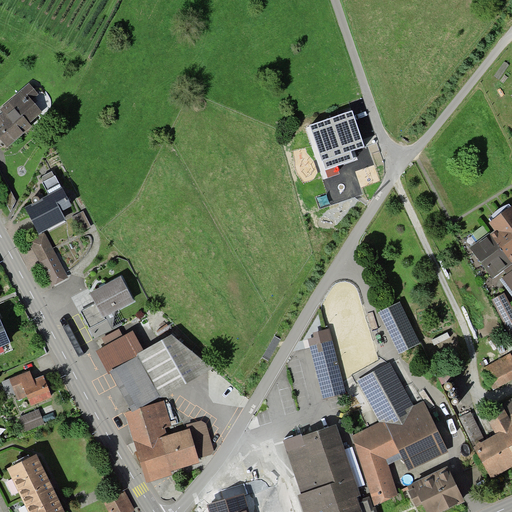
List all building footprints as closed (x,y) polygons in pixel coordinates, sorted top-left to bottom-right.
[(0,116),(0,139),(7,148),(44,117),(30,102),(37,96),(28,85),(0,107),(0,110),(3,114),(0,116)] [(305,127),(315,157),(342,148),(338,138),(360,131),(353,111),(305,127)] [(0,170),(0,193),(10,212),(16,201),(0,170)] [(62,212),(72,207),(56,176),(54,177),(52,172),(43,177),(43,183),(50,195),(42,200),(40,201),(40,200),(39,199),(39,198),(38,197),(36,197),(35,197),(34,198),(33,199),(32,199),(32,201),(32,202),(33,203),(34,204),(25,209),(39,234),(66,220),(62,212)] [(304,187),(312,213),(338,204),(335,195),(356,188),(351,172),(304,187)] [(511,206),(489,224),(495,231),(471,249),(493,278),(511,263),(511,206)] [(29,242),(53,285),(68,277),(45,233),(29,242)] [(511,309),(504,294),(493,300),(511,335),(511,334),(511,264),(503,271),(505,274),(500,278),(511,294),(511,309)] [(80,312),(95,338),(113,329),(116,312),(135,302),(121,277),(103,287),(90,295),(95,304),(80,312)] [(400,304),(380,313),(400,353),(420,343),(400,304)] [(0,349),(11,345),(0,321),(0,349)] [(111,372),(132,411),(160,397),(213,369),(172,336),(143,351),(133,332),(123,338),(119,331),(103,339),(107,346),(97,352),(108,373),(111,372)] [(312,347),(325,398),(346,392),(332,342),(312,347)] [(483,368),(493,389),(511,379),(511,357),(510,354),(483,368)] [(399,493),(389,466),(402,459),(408,471),(449,451),(424,401),(413,406),(412,405),(390,364),(360,380),(382,421),(354,437),(377,503),(399,493)] [(43,377),(34,381),(30,371),(2,382),(8,398),(15,395),(18,402),(27,398),(31,407),(52,399),(43,377)] [(511,398),(485,415),(497,435),(486,442),(475,448),(493,478),(511,465),(511,398)] [(167,436),(164,428),(172,426),(164,401),(124,414),(146,484),(173,476),(171,471),(199,463),(198,458),(211,454),(214,450),(206,424),(200,421),(186,426),(187,429),(167,436)] [(19,418),(25,432),(45,424),(39,409),(19,418)] [(470,412),(459,418),(475,448),(486,442),(470,412)] [(359,498),(361,497),(337,425),(285,443),(302,495),(298,496),(303,511),(377,511),(376,509),(373,510),(369,497),(359,500),(359,498)] [(9,472),(27,511),(63,511),(52,487),(38,458),(9,472)] [(424,505),(427,511),(444,511),(465,502),(448,467),(408,486),(410,489),(408,491),(416,508),(424,505)] [(104,502),(108,511),(129,511),(132,511),(123,493),(104,502)] [(248,511),(243,495),(208,505),(210,511),(248,511)]
